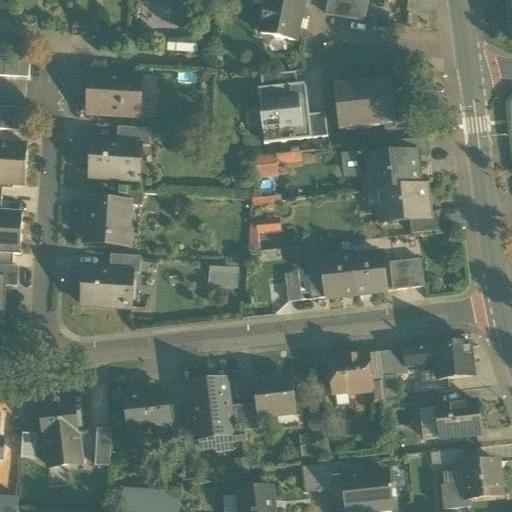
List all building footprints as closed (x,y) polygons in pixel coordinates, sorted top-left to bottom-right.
[(267,0),(260,35),(295,42),(303,4),(285,0),(267,0)] [(329,0),(326,16),(361,21),(366,0),(363,0),(329,0)] [(168,51),(196,53),(197,41),(169,39),(168,51)] [(18,55),(6,55),(4,77),(16,78),(18,55)] [(30,56),(18,55),(16,78),(28,79),(30,56)] [(75,97),(89,98),(90,75),(77,74),(75,97)] [(260,77),(262,89),(297,85),(296,74),(260,77)] [(96,115),(138,118),(141,78),(90,75),(89,98),(97,99),(96,115)] [(158,79),(141,78),(138,118),(156,118),(158,79)] [(334,87),(339,131),(395,125),(390,80),(334,87)] [(306,84),(298,85),(301,117),(309,116),(306,84)] [(262,89),(257,90),(264,145),(312,140),(309,116),(301,117),(298,85),(297,85),(262,89)] [(88,114),(96,115),(97,99),(89,98),(88,114)] [(1,131),(13,132),(14,109),(2,108),(1,131)] [(26,110),(14,109),(13,132),(21,132),(25,132),(26,110)] [(194,111),(194,125),(212,127),(213,112),(194,111)] [(325,114),(309,116),(312,140),(327,138),(325,114)] [(143,148),(149,148),(150,131),(117,128),(116,145),(139,146),(139,147),(143,148)] [(414,154),(415,159),(429,158),(427,140),(395,143),(396,156),(414,154)] [(0,186),(23,188),(26,145),(0,143),(0,186)] [(90,179),(136,182),(139,147),(139,146),(116,145),(92,143),(90,179)] [(276,156),(277,167),(303,164),(301,153),(276,156)] [(357,178),(366,177),(366,174),(372,174),(370,159),(364,160),(364,155),(365,155),(365,154),(344,157),(345,174),(346,174),(356,173),(357,178)] [(396,156),(370,159),(372,174),(366,174),(366,177),(368,193),(383,191),(418,187),(415,159),(414,154),(396,156)] [(276,156),(254,158),(256,180),(279,178),(277,167),(276,156)] [(424,187),(418,187),(383,191),(384,206),(380,206),(382,223),(408,220),(428,217),(424,187)] [(128,207),(142,208),(143,194),(115,193),(114,205),(128,206),(128,207)] [(86,243),(107,244),(107,239),(126,240),(128,207),(128,206),(114,205),(89,203),(86,243)] [(0,267),(12,268),(13,255),(20,255),(22,214),(0,212),(0,267)] [(408,220),(410,235),(434,232),(432,217),(428,217),(408,220)] [(278,221),(266,223),(267,233),(279,231),(278,221)] [(256,224),(258,234),(267,233),(266,223),(256,224)] [(258,234),(256,224),(249,225),(248,253),(260,252),(258,234)] [(352,258),(371,255),(370,246),(350,249),(352,258)] [(371,255),(352,258),(356,296),(386,292),(381,254),(371,255)] [(130,275),(140,275),(140,259),(110,257),(109,272),(130,274),(130,275)] [(352,258),(321,261),(323,273),(326,299),(356,296),(352,258)] [(310,275),(323,273),(321,261),(308,263),(310,275)] [(422,261),(407,262),(410,290),(425,288),(422,261)] [(393,291),(410,290),(407,262),(391,264),(393,291)] [(1,288),(17,288),(18,268),(12,268),(0,267),(0,280),(1,281),(1,288)] [(209,268),(208,289),(238,291),(239,270),(209,268)] [(81,307),(128,310),(130,275),(130,274),(109,272),(84,271),(81,307)] [(312,301),(326,299),(323,273),(310,275),(312,301)] [(285,275),(288,303),(302,301),(299,274),(285,275)] [(434,348),(436,364),(438,381),(474,377),(471,344),(434,348)] [(406,368),(420,366),(436,364),(434,348),(404,352),(406,368)] [(380,354),(383,380),(385,400),(396,399),(394,376),(407,375),(406,368),(404,352),(404,351),(380,354)] [(380,354),(368,355),(371,382),(383,380),(380,354)] [(347,391),(347,395),(371,392),(372,392),(371,382),(368,355),(330,360),(333,392),(334,392),(347,391)] [(438,381),(436,364),(420,366),(422,383),(438,381)] [(258,419),(276,417),(297,414),(293,379),(253,384),(256,405),(258,419)] [(385,400),(383,380),(371,382),(372,392),(371,392),(372,406),(385,404),(385,400)] [(199,441),(200,449),(216,447),(215,439),(231,437),(232,437),(229,408),(225,381),(191,386),(192,389),(194,405),(198,441),(199,441)] [(180,390),(182,406),(194,405),(192,389),(180,390)] [(347,391),(334,392),(336,408),(348,407),(347,395),(347,391)] [(125,397),(129,432),(170,428),(166,393),(125,397)] [(411,397),(413,412),(420,411),(437,409),(437,408),(438,408),(437,394),(411,397)] [(43,440),(46,440),(46,439),(77,436),(78,436),(74,404),(56,406),(57,409),(40,411),(43,440)] [(437,409),(441,440),(480,436),(477,404),(438,408),(437,408),(437,409)] [(256,405),(242,407),(245,432),(260,431),(258,419),(256,405)] [(246,442),(245,432),(242,407),(229,408),(232,437),(231,437),(232,444),(246,442)] [(423,442),(441,440),(437,409),(420,411),(423,442)] [(299,429),(297,414),(276,417),(278,432),(299,429)] [(307,417),(308,430),(323,429),(322,415),(307,417)] [(95,467),(109,468),(111,431),(97,430),(95,467)] [(300,437),(302,459),(326,456),(324,434),(300,437)] [(21,459),(35,460),(37,436),(22,435),(21,459)] [(81,465),(77,436),(46,439),(46,440),(49,469),(81,465)] [(233,453),(232,444),(231,437),(215,439),(216,447),(216,455),(233,453)] [(438,453),(440,466),(463,463),(462,450),(438,453)] [(431,466),(440,466),(438,453),(430,453),(431,466)] [(463,471),(465,484),(466,501),(468,500),(501,497),(498,463),(463,467),(463,471)] [(334,501),(346,500),(343,478),(342,464),(330,465),(330,466),(333,492),(334,501)] [(303,469),(306,495),(333,492),(330,466),(303,469)] [(389,489),(391,489),(405,487),(403,471),(387,473),(389,489)] [(443,474),(444,486),(465,484),(463,471),(443,474)] [(346,500),(346,506),(350,506),(355,509),(355,511),(366,511),(391,509),(389,491),(391,491),(391,489),(389,489),(387,473),(343,478),(346,500)] [(469,508),(468,500),(466,501),(465,484),(444,486),(441,487),(443,511),(469,508)] [(122,511),(179,511),(181,493),(124,489),(122,511)] [(237,493),(237,498),(238,511),(275,511),(273,489),(237,493)] [(0,511),(17,511),(18,501),(18,498),(0,497),(0,511)] [(226,511),(238,511),(237,498),(225,499),(226,511)]
